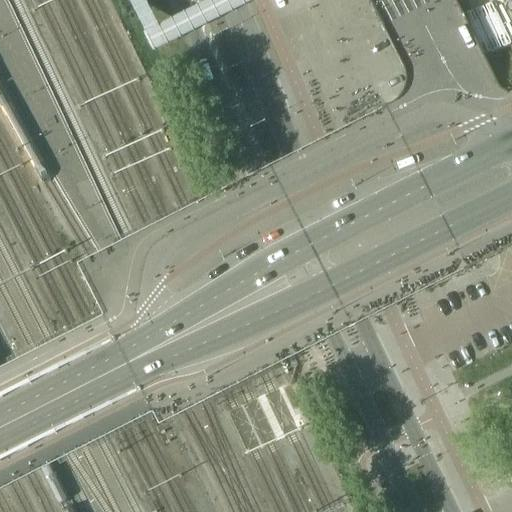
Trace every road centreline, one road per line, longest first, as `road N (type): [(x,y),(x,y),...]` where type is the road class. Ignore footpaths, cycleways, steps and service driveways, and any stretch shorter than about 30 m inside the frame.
road 1 (secondary): [(451,511),(363,325),(270,95)]
road 2 (secondary): [(229,114),(416,511)]
road 3 (primary): [(511,141),(280,261),(201,327)]
road 4 (primary): [(201,327),(302,302),(511,198)]
road 5 (primary): [(201,327),(0,429)]
road 6 (secondary): [(185,0),(229,114)]
